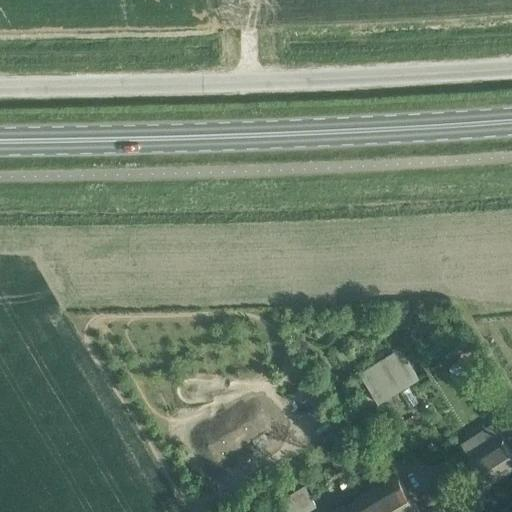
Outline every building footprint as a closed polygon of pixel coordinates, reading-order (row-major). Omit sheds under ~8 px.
[(400,348),(360,373),(379,404),(419,379),(400,348)] [(468,351),(457,357),(465,372),(476,366),(468,351)] [(469,459),(485,486),(511,469),(511,454),(505,443),(511,438),(511,426),(506,418),(494,426),(502,438),(469,459)] [(419,511),(397,475),(335,511),(419,511)] [(206,480),(194,486),(198,494),(210,487),(206,480)]
